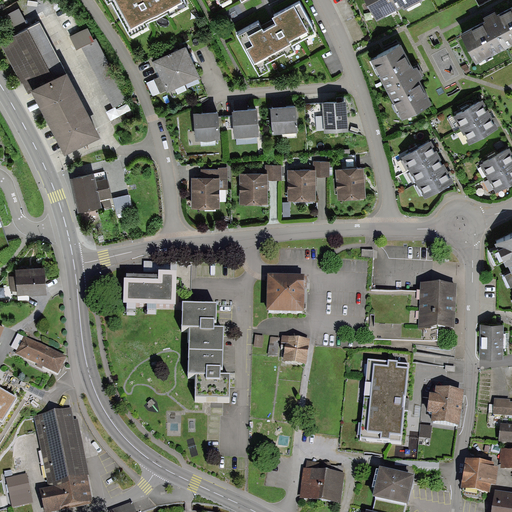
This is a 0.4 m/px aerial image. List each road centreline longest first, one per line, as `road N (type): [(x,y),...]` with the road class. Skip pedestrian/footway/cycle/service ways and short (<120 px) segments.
road 1 (residential): [(457,511),(469,399),(468,239)]
road 2 (residential): [(84,0),(160,136),(173,238)]
road 3 (residential): [(321,0),(361,87),(385,178),(384,227)]
road 4 (secondary): [(159,466),(123,435),(97,397),(74,265)]
road 5 (unknown): [(39,159),(107,135),(43,4)]
road 6 (residential): [(173,238),(384,227)]
road 7 (secondary): [(65,222),(0,86)]
